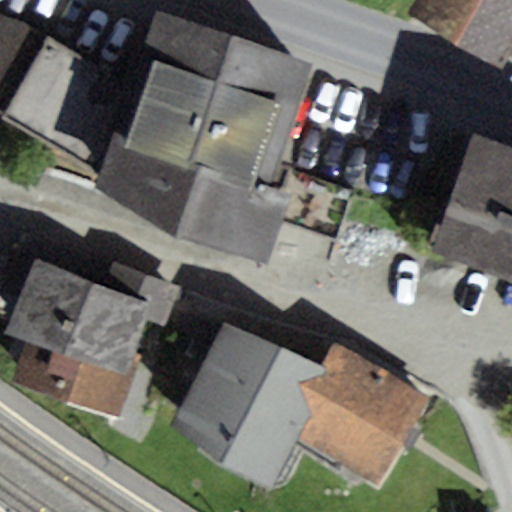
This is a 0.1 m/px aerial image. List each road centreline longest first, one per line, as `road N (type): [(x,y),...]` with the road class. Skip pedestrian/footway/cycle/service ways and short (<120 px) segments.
road 1 (residential): [(0,193),(315,309),(452,337)]
road 2 (tertiary): [(511,91),(254,0)]
